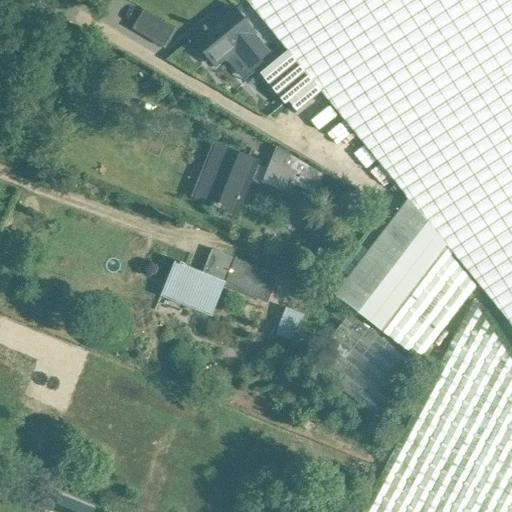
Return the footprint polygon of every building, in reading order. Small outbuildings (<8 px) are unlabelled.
[(511,0),(247,0),(288,50),(259,73),(284,105),(288,102),(296,112),(321,91),(407,197),(334,293),(419,359),(476,285),(451,254),(451,253),(511,327),(511,0)] [(232,6),(205,28),(203,26),(200,28),(202,30),(192,39),(214,66),(235,49),(250,68),(267,54),(252,35),(254,34),(232,6)] [(220,145),(198,201),(237,216),(251,183),(259,186),(261,181),(287,192),(291,183),(314,193),(321,175),(275,147),(266,169),(258,166),(260,161),(220,145)] [(362,212),(339,202),(333,217),(345,223),(342,230),(352,235),(362,212)] [(278,276),(234,258),(211,249),(202,273),(183,265),(184,264),(179,262),(179,263),(174,261),(161,293),(198,307),(198,308),(212,314),(224,285),(267,303),(278,276)] [(310,273),(328,280),(336,260),(319,253),(310,273)] [(511,511),(511,361),(473,301),(361,511),(511,511)] [(286,308),(276,334),(293,341),(303,314),(286,308)] [(415,365),(350,313),(311,363),(376,415),(415,365)] [(121,401),(98,456),(125,467),(136,439),(184,459),(195,431),(121,401)] [(56,494),(49,511),(93,511),(95,509),(56,494)]
